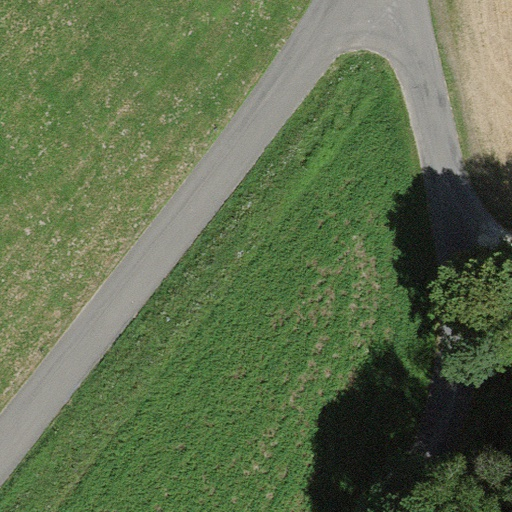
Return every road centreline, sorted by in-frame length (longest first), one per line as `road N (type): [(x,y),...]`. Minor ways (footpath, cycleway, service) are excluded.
road 1 (unclassified): [(0,446),(339,0)]
road 2 (unclassified): [(401,0),(461,280),(451,390),(403,511)]
